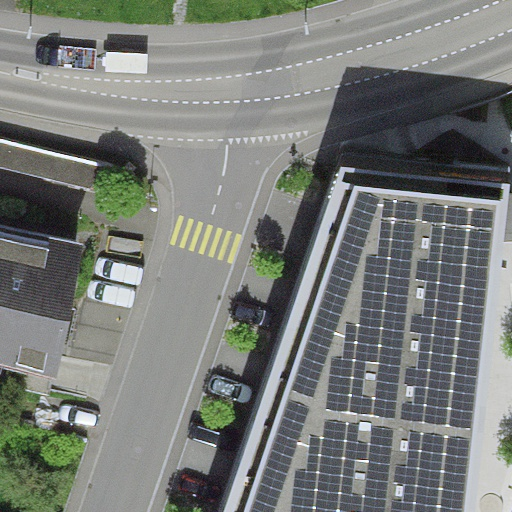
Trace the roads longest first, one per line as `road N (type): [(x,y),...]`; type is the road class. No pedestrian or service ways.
road 1 (residential): [(227,93),(221,187),(113,511)]
road 2 (secondary): [(511,15),(359,66),(227,93)]
road 3 (secondary): [(227,93),(97,87),(0,64)]
